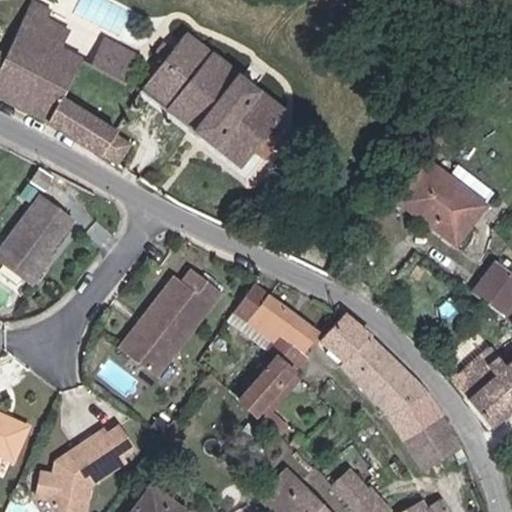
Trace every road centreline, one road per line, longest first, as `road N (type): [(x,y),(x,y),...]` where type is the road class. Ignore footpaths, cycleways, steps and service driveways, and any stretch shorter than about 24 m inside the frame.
road 1 (residential): [(156,203),(339,297),(432,366),(495,464),(506,511)]
road 2 (residential): [(156,203),(50,348)]
road 3 (residential): [(0,122),(156,203)]
